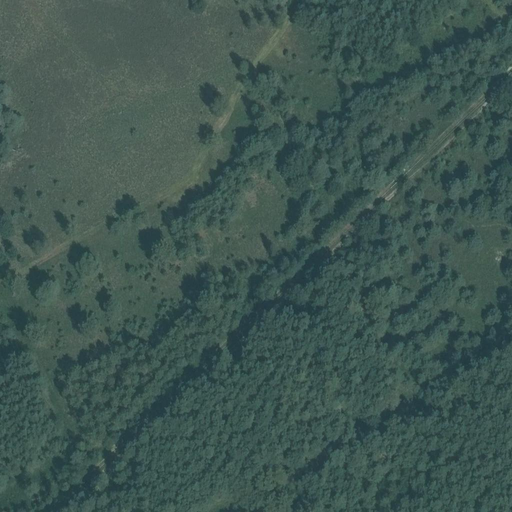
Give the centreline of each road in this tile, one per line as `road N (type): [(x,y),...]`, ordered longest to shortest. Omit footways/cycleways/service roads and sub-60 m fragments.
road 1 (track): [(511,68),(50,511)]
road 2 (track): [(65,511),(511,83)]
road 3 (track): [(0,282),(189,180),(305,0)]
